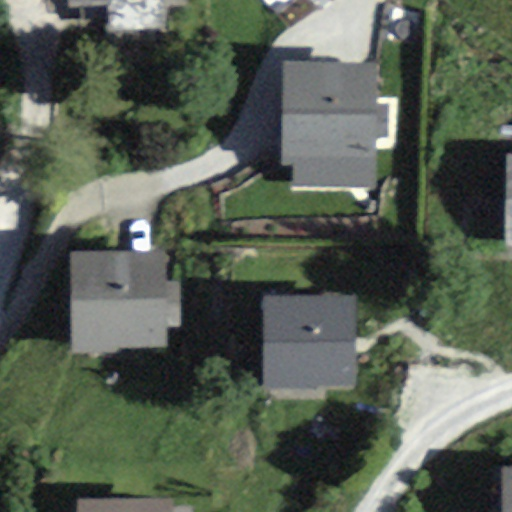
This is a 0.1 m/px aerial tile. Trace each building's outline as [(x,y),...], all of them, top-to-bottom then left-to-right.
[(66,0),(68,10),(157,0),(66,0)] [(374,64),(284,61),(283,113),(281,166),(370,169),(372,115),(374,64)] [(511,152),(504,152),(504,204),(503,257),(511,257),(511,152)] [(161,251),(72,253),(72,305),(73,357),(163,356),(162,302),(161,251)] [(354,293),(264,292),(263,339),(265,382),(355,382),(353,337),(354,293)] [(511,511),(511,461),(503,461),(500,511),(511,511)] [(171,511),(171,494),(82,495),(81,511),(171,511)]
